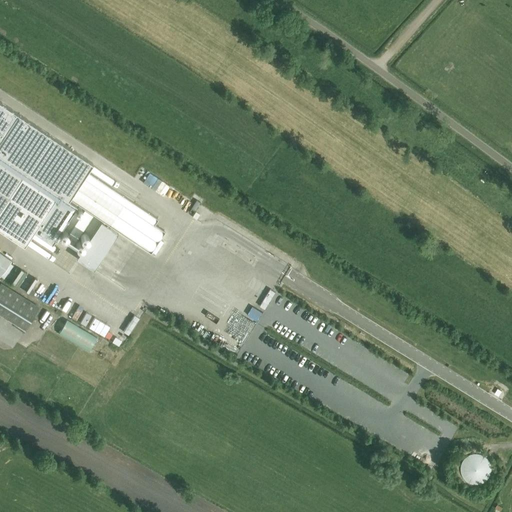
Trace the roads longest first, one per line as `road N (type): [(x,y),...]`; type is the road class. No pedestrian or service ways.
road 1 (unclassified): [(511,168),(271,0)]
road 2 (unclassified): [(511,415),(285,275)]
